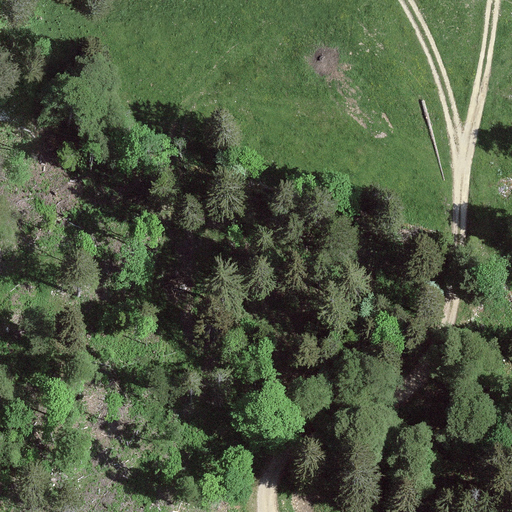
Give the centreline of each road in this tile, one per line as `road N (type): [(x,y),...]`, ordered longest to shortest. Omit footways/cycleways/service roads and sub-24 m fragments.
road 1 (track): [(262,511),(263,485),(275,467),(407,392),(440,349),(457,287),(469,138),(493,0)]
road 2 (track): [(462,197),(443,84),(405,0)]
